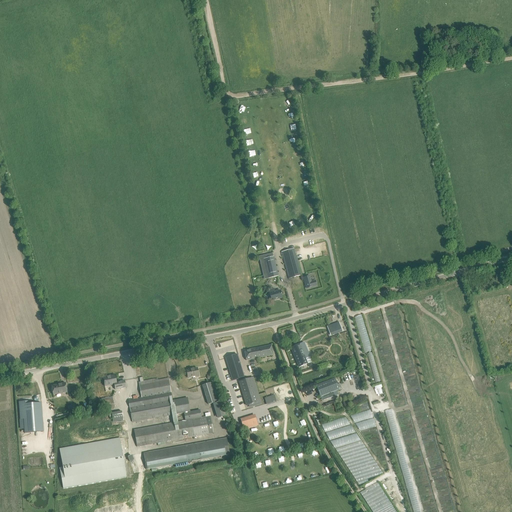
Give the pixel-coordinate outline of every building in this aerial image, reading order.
[(294,248),(282,252),(288,275),(289,279),(301,276),(301,274),(294,249),(294,248)] [(273,257),(262,259),(266,273),(267,279),(278,276),(273,257)] [(309,276),(304,278),(307,288),(312,287),(311,282),(309,276)] [(269,290),(270,296),(271,301),(282,298),(281,293),(280,290),(274,292),(274,289),(269,290)] [(364,353),(372,350),(363,314),(355,316),(364,353)] [(339,322),(327,326),(330,335),(342,331),(339,322)] [(300,344),(291,348),(299,367),(310,362),(311,363),(311,362),(312,362),(310,357),(308,357),(308,356),(308,357),(302,343),(300,344)] [(273,355),(271,345),(255,348),(244,350),(245,355),(246,360),(256,358),(268,356),(273,355)] [(225,358),(232,381),(244,377),(237,354),(225,358)] [(271,369),(272,374),(283,371),(281,366),(271,369)] [(186,370),(188,378),(195,377),(195,378),(199,377),(197,368),(186,370)] [(118,383),(116,384),(115,376),(107,377),(107,376),(103,377),(105,387),(114,385),(115,390),(126,388),(124,381),(118,382),(118,383)] [(142,378),(139,378),(140,382),(139,382),(139,387),(141,397),(137,398),(137,396),(134,396),(135,398),(128,399),(130,408),(132,420),(132,422),(184,413),(185,421),(134,430),(137,447),(184,438),(184,441),(188,440),(188,437),(194,436),(213,433),(210,416),(201,417),(200,409),(190,411),(187,397),(172,400),(171,392),(169,383),(168,378),(154,381),(153,379),(143,381),(142,378)] [(257,402),(250,378),(239,382),(246,406),(257,402)] [(335,378),(316,385),(320,397),(332,392),(333,393),(327,396),(328,398),(338,394),(336,391),(339,390),(339,389),(337,384),(335,378)] [(218,402),(212,382),(202,385),(208,404),(218,402)] [(51,386),(52,391),(53,395),(67,392),(65,383),(51,386)] [(264,398),(266,405),(277,402),(274,395),(264,398)] [(98,403),(99,409),(114,407),(113,400),(101,402),(98,403)] [(30,401),(19,402),(20,419),(24,419),(25,433),(43,432),(41,403),(30,404),(30,401)] [(352,414),(357,431),(376,426),(371,408),(352,414)] [(392,409),(386,410),(395,450),(401,448),(392,409)] [(111,413),(113,422),(123,421),(121,411),(111,413)] [(254,414),(240,419),(243,429),(258,425),(254,414)] [(330,449),(356,443),(350,416),(324,422),(330,449)] [(63,467),(59,468),(63,488),(126,477),(119,438),(59,449),(63,467)] [(227,438),(143,453),(146,470),(151,469),(155,468),(175,464),(187,462),(187,465),(192,464),(191,462),(230,455),(227,438)] [(395,511),(379,482),(361,491),(372,511),(395,511)]
